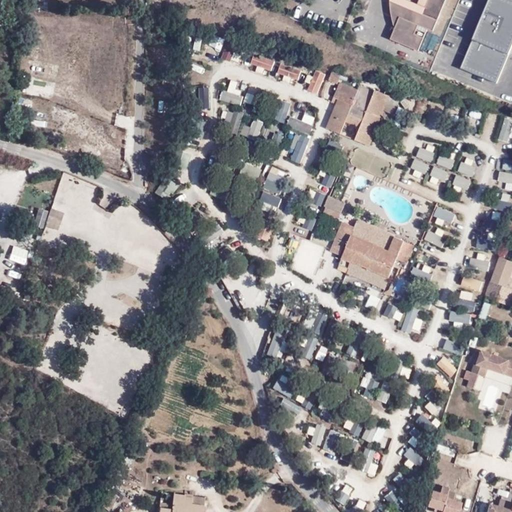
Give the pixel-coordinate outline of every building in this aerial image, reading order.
[(396,28),(390,39),(421,52),(428,35),(430,30),(434,32),(447,0),(391,0),(391,13),(396,28)] [(511,44),(511,0),(510,0),(487,0),(462,65),(498,80),(511,44)] [(225,46),(221,57),(231,61),(235,50),(225,46)] [(259,55),(256,66),(298,77),(301,66),(259,55)] [(306,89),(319,93),(325,73),(312,69),(306,89)] [(331,71),(329,80),(338,82),(340,74),(331,71)] [(222,89),(220,101),(238,104),(242,80),(230,79),(228,90),(222,89)] [(51,98),(53,88),(29,83),(27,93),(51,98)] [(335,98),(339,100),(342,101),(348,86),(341,83),(335,98)] [(360,85),(358,90),(374,97),(376,91),(360,85)] [(342,101),(339,100),(327,129),(341,135),(346,122),(361,128),(355,141),(369,146),(384,111),(390,96),(376,90),(376,91),(374,97),(358,90),(348,86),(342,101)] [(390,96),(384,111),(394,115),(400,98),(391,95),(390,96)] [(287,113),(292,102),(282,98),(274,118),(310,133),(313,124),(287,113)] [(240,127),(243,112),(227,108),(223,124),(240,127)] [(254,117),(250,127),(246,125),(243,135),(256,139),(263,120),(254,117)] [(511,139),(511,118),(505,117),(501,137),(511,139)] [(400,118),(398,118),(396,119),(394,121),(393,123),(393,126),(394,128),(396,130),(398,131),(401,131),(403,130),(405,129),(406,127),(407,124),(406,122),(405,120),(403,118),(400,118)] [(289,160),(302,163),(309,136),(295,132),(289,160)] [(431,161),(435,151),(423,147),(419,156),(431,161)] [(441,153),(437,163),(451,168),(455,159),(441,153)] [(465,156),(460,171),(471,175),(477,160),(465,156)] [(422,179),(428,164),(415,159),(410,174),(422,179)] [(511,169),(511,160),(503,160),(503,169),(511,169)] [(437,166),(433,176),(444,181),(449,171),(437,166)] [(276,206),(287,178),(278,175),(280,171),(269,167),(260,191),(262,192),(259,199),(276,206)] [(333,187),(336,170),(326,168),(322,184),(333,187)] [(498,180),(511,183),(511,172),(500,170),(498,180)] [(457,174),(453,183),(467,189),(471,180),(457,174)] [(166,177),(154,192),(166,201),(177,186),(166,177)] [(321,205),(326,193),(316,190),(312,202),(321,205)] [(510,210),(511,196),(493,194),(491,208),(510,210)] [(324,206),(341,213),(345,203),(329,196),(324,206)] [(316,218),(320,206),(311,203),(307,214),(316,218)] [(452,223),(456,214),(438,205),(433,215),(452,223)] [(338,219),(341,213),(324,206),(322,212),(338,219)] [(64,213),(55,210),(49,227),(58,230),(64,213)] [(500,220),(501,212),(493,211),(492,218),(500,220)] [(304,216),(302,228),(314,229),(315,218),(304,216)] [(485,220),(484,227),(495,229),(497,222),(485,220)] [(400,253),(405,241),(358,221),(355,227),(348,243),(337,239),(336,238),(330,251),(343,256),(339,265),(349,269),(347,273),(385,289),(400,253)] [(337,239),(348,243),(355,227),(344,222),(337,239)] [(429,230),(424,239),(441,248),(446,239),(429,230)] [(492,250),(495,232),(488,231),(487,239),(478,238),(477,247),(492,250)] [(318,271),(328,237),(314,234),(312,241),(302,238),(294,265),(318,271)] [(415,245),(405,241),(400,253),(410,257),(415,245)] [(13,244),(7,259),(23,264),(29,250),(13,244)] [(487,270),(490,254),(475,252),(472,267),(487,270)] [(511,289),(508,288),(509,285),(511,275),(511,261),(504,259),(506,255),(501,253),(485,296),(511,307),(511,303),(511,289)] [(338,269),(347,273),(349,269),(339,265),(338,269)] [(480,291),(483,280),(464,275),(461,285),(480,291)] [(466,291),(461,307),(473,310),(476,302),(471,300),(473,293),(466,291)] [(430,308),(433,299),(414,294),(412,303),(430,308)] [(391,320),(399,304),(389,299),(381,314),(391,320)] [(484,301),(479,318),(486,320),(491,303),(484,301)] [(412,333),(419,309),(409,306),(402,330),(412,333)] [(449,319),(469,324),(472,314),(451,310),(449,319)] [(275,329),(266,355),(275,358),(285,332),(275,329)] [(308,337),(300,355),(309,359),(317,341),(308,337)] [(448,338),(444,347),(460,355),(465,346),(448,338)] [(511,361),(482,351),(478,364),(475,363),(472,373),(479,375),(485,377),(488,368),(511,376),(511,361)] [(436,363),(450,377),(457,369),(444,355),(436,363)] [(474,389),(479,375),(472,373),(467,387),(474,389)] [(373,394),(378,382),(368,378),(363,390),(373,394)] [(433,387),(441,392),(446,384),(438,379),(433,387)] [(277,380),(273,388),(290,396),(294,388),(277,380)] [(386,403),(391,383),(382,381),(377,400),(386,403)] [(302,405),(310,408),(313,398),(306,395),(302,405)] [(440,405),(433,398),(425,406),(432,413),(440,405)] [(349,432),(359,435),(364,418),(354,415),(349,432)] [(430,428),(436,418),(429,415),(424,425),(430,428)] [(377,445),(385,430),(369,422),(361,437),(377,445)] [(320,445),(325,426),(316,423),(310,442),(320,445)] [(322,447),(332,451),(339,432),(330,429),(322,447)] [(373,473),(377,464),(370,462),(374,450),(364,446),(356,468),(373,473)] [(414,462),(420,455),(410,446),(403,454),(414,462)] [(399,471),(391,478),(398,487),(406,480),(399,471)] [(345,503),(352,486),(344,483),(337,500),(345,503)] [(110,487),(100,499),(108,506),(118,493),(110,487)] [(448,493),(433,488),(427,506),(442,511),(446,497),(448,493)] [(202,511),(204,505),(192,504),(192,498),(184,497),(184,495),(174,494),(173,504),(172,509),(159,507),(158,511),(202,511)] [(192,504),(204,505),(205,498),(193,496),(192,498),(192,504)] [(457,511),(461,501),(446,497),(442,511),(457,511)] [(108,506),(100,499),(97,503),(105,509),(108,506)] [(509,511),(511,505),(511,502),(500,499),(497,507),(489,504),(487,511),(509,511)]
